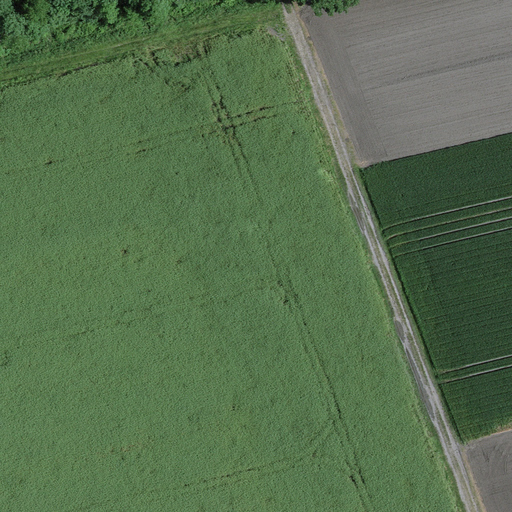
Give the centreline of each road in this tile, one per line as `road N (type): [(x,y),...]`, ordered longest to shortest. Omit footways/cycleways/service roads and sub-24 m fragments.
road 1 (track): [(470,511),(283,0)]
road 2 (track): [(0,89),(395,0)]
